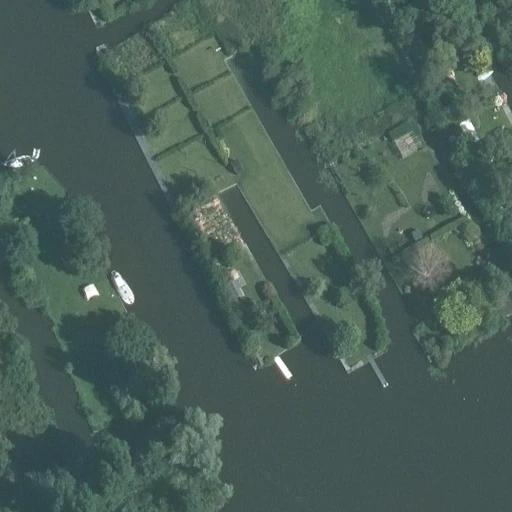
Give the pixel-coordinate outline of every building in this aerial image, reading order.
[(454,155),(469,147),(457,126),(442,134),(454,155)] [(235,176),(243,172),(237,161),(229,165),(235,176)] [(223,278),(228,286),(233,282),(234,283),(239,280),(234,272),(223,278)] [(230,304),(242,298),(234,283),(233,282),(228,286),(222,289),(230,304)] [(346,301),(354,295),(350,288),(341,293),(346,301)]
